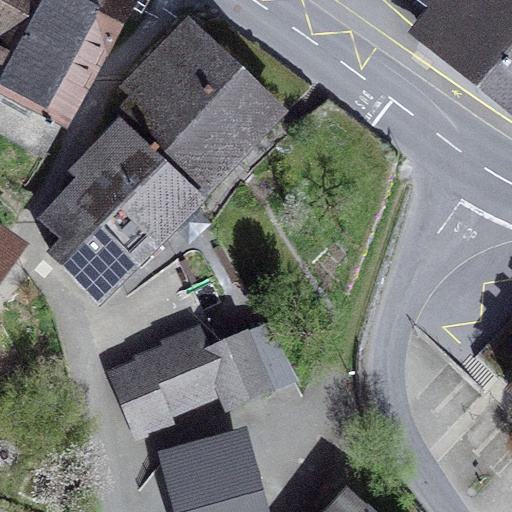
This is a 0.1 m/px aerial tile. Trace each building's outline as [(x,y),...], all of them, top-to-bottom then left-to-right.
[(127,8),(112,0),(0,0),(0,130),(47,156),(127,8)] [(141,16),(149,0),(112,0),(127,8),(141,16)] [(511,109),(511,11),(498,0),(423,0),(441,14),(422,37),(511,109)] [(210,184),(207,181),(273,108),(193,28),(187,28),(128,86),(143,100),(121,123),(124,125),(198,197),(210,184)] [(198,197),(124,125),(77,173),(89,184),(77,197),(101,225),(118,210),(150,246),(201,202),(198,197)] [(54,259),(91,295),(150,246),(118,210),(101,225),(77,197),(53,221),(58,235),(50,242),(60,252),(54,259)] [(0,272),(15,251),(0,240),(0,272)] [(270,394),(294,384),(269,325),(245,335),(270,394)] [(166,424),(164,419),(221,394),(204,353),(196,334),(166,347),(167,351),(140,362),(141,366),(113,379),(137,436),(166,424)] [(270,394),(245,335),(204,353),(221,394),(229,412),(270,394)] [(172,463),(184,511),(257,511),(240,446),(172,463)] [(363,511),(350,500),(338,511),(363,511)]
